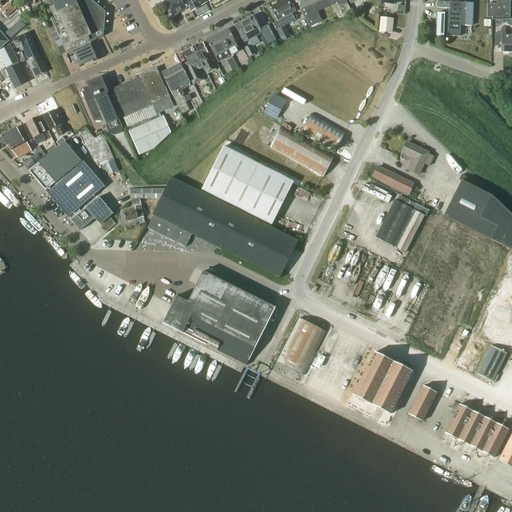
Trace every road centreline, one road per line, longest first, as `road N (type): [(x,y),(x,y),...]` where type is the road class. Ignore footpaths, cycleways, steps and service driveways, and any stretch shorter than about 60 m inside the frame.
road 1 (unclassified): [(291,297),(207,257),(85,253),(0,158)]
road 2 (unclassified): [(291,297),(410,46)]
road 3 (unclassified): [(391,434),(256,366),(291,297)]
road 4 (residential): [(0,114),(154,43)]
road 5 (unclassified): [(426,363),(291,297)]
road 6 (unclassified): [(511,491),(391,434)]
